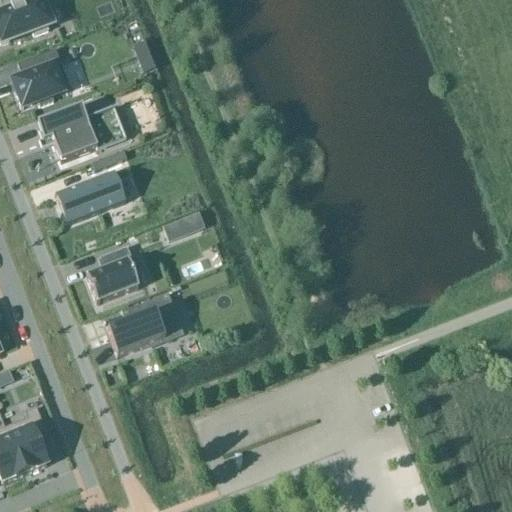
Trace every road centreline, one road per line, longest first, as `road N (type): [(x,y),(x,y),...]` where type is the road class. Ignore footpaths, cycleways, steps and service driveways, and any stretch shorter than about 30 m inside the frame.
road 1 (residential): [(140,511),(0,150)]
road 2 (residential): [(0,248),(86,477)]
road 3 (tertiary): [(354,511),(336,462),(206,511)]
